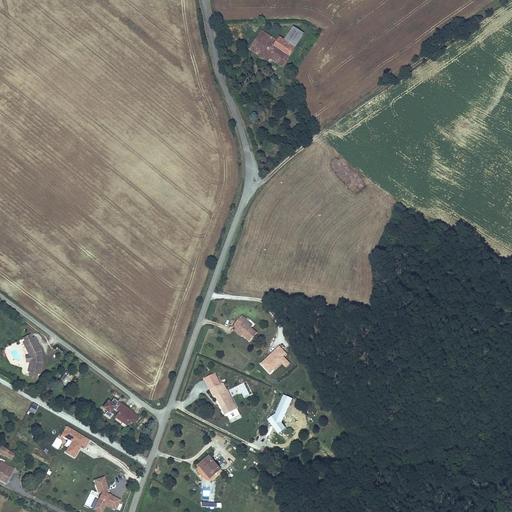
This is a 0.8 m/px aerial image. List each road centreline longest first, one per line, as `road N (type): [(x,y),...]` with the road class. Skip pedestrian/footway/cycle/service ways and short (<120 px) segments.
road 1 (tertiary): [(203,0),(244,142),(247,186),(164,419)]
road 2 (track): [(247,186),(502,0)]
road 3 (unclassified): [(164,419),(0,295)]
